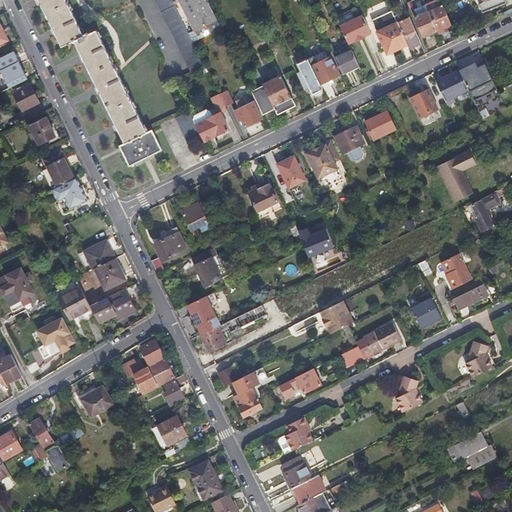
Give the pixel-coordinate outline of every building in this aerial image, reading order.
[(39,0),(62,47),(75,41),(125,143),(119,146),(130,166),(163,150),(153,129),(148,132),(97,30),(85,36),(66,0),(39,0)] [(194,43),(172,0),(155,0),(192,71),(205,65),(194,43)] [(179,0),(195,32),(198,37),(209,31),(211,34),(222,28),(207,0),(179,0)] [(435,0),(426,4),(429,12),(443,6),(441,0),(435,0)] [(485,0),(486,1),(478,3),(482,13),(494,8),(506,3),(505,0),(485,0)] [(429,34),(437,31),(429,12),(426,4),(414,9),(411,1),(407,3),(414,19),(415,18),(423,37),(429,34)] [(446,31),(453,28),(443,6),(429,12),(437,31),(438,34),(446,31)] [(393,14),(373,23),(378,32),(386,51),(388,54),(393,52),(408,45),(398,23),(394,16),(393,14)] [(408,45),(410,48),(422,43),(410,18),(403,21),(400,14),(394,16),(398,23),(408,45)] [(340,26),(349,44),(355,41),(355,43),(360,40),(365,38),(364,37),(372,34),(363,15),(340,26)] [(0,44),(8,40),(5,33),(1,24),(0,24),(0,44)] [(212,42),(209,36),(196,43),(199,49),(212,42)] [(352,50),(335,57),(343,74),(351,71),(359,67),(352,50)] [(0,59),(0,67),(10,86),(26,78),(25,75),(26,75),(21,63),(15,52),(0,59)] [(313,56),(308,59),(321,85),(331,80),(340,75),(331,57),(317,64),(313,56)] [(246,57),(237,61),(238,62),(240,67),(249,62),(246,57)] [(310,88),(313,95),(315,94),(316,97),(320,95),(324,93),(322,90),(323,90),(321,85),(308,59),(298,64),(301,71),(297,73),(305,88),(306,90),(310,88)] [(477,63),(460,71),(469,90),(475,102),(498,90),(486,64),(479,67),(477,63)] [(448,76),(436,82),(448,105),(456,102),(454,98),(469,90),(460,71),(448,76)] [(282,77),(252,91),(263,115),(277,108),(279,114),(288,110),(296,106),(282,77)] [(23,111),(40,103),(31,84),(26,87),(18,91),(14,93),(23,111)] [(439,110),(429,89),(419,93),(410,97),(421,119),(426,116),(437,111),(439,110)] [(233,103),(227,91),(219,94),(226,107),(233,103)] [(194,115),(193,119),(195,124),(204,142),(217,135),(230,129),(221,112),(227,109),(226,107),(219,94),(211,98),(218,113),(213,116),(211,111),(207,109),(194,115)] [(263,119),(254,101),(234,111),(239,121),(242,120),(245,127),(254,123),(263,119)] [(195,146),(204,142),(195,124),(193,119),(189,111),(175,117),(192,152),(197,150),(195,146)] [(377,116),(366,121),(370,131),(367,132),(369,136),(372,135),(375,140),(397,129),(388,111),(377,116)] [(440,117),(437,111),(426,116),(429,122),(440,117)] [(52,127),(47,117),(30,125),(32,130),(39,145),(56,137),(52,127)] [(365,143),(357,126),(346,131),(335,136),(344,154),(348,151),(352,160),(357,161),(363,158),(365,154),(361,146),(365,143)] [(35,147),(39,145),(32,130),(28,132),(35,147)] [(327,144),(307,153),(319,178),(339,169),(335,162),(341,160),(332,141),(327,144)] [(42,167),(54,189),(75,179),(68,165),(60,150),(44,159),(47,165),(42,167)] [(469,150),(434,165),(451,203),(472,194),(462,171),(476,165),(469,150)] [(306,180),(294,156),(286,160),(278,164),(289,188),(306,180)] [(64,212),(88,201),(82,189),(77,178),(75,179),(54,189),(53,189),(64,212)] [(261,218),(282,208),(270,182),(257,188),(259,192),(250,195),(261,218)] [(483,232),(495,226),(490,216),(487,211),(490,209),(499,205),(498,202),(501,201),(499,197),(511,190),(511,182),(496,191),(497,193),(473,205),(479,216),(476,218),(481,228),(483,232)] [(219,197),(213,184),(205,187),(211,200),(219,197)] [(433,203),(441,217),(447,214),(439,200),(433,203)] [(182,211),(192,231),(199,227),(208,222),(209,222),(204,213),(208,212),(202,202),(199,203),(191,207),(182,211)] [(202,232),(211,228),(208,222),(199,227),(202,232)] [(9,240),(0,223),(0,246),(9,242),(9,240)] [(300,235),(296,224),(291,227),(295,237),(300,235)] [(303,238),(314,234),(310,225),(300,230),(303,238)] [(163,262),(188,249),(177,227),(171,230),(168,232),(167,231),(165,230),(164,230),(163,230),(162,230),(161,231),(161,232),(160,233),(160,234),(161,235),(163,240),(154,244),(163,262)] [(473,236),(474,236),(483,232),(481,228),(471,232),(473,236)] [(250,231),(244,233),(250,245),(255,243),(250,231)] [(476,241),(485,237),(483,232),(474,236),(476,241)] [(84,251),(93,270),(95,269),(116,259),(112,249),(107,240),(84,251)] [(205,287),(223,278),(213,257),(218,254),(215,247),(197,256),(191,258),(205,287)] [(473,280),(459,254),(442,262),(447,273),(446,274),(453,289),(473,280)] [(152,261),(158,274),(165,270),(159,258),(152,261)] [(121,270),(116,259),(95,269),(105,290),(126,280),(121,270)] [(432,272),(426,260),(419,264),(425,276),(432,272)] [(26,275),(22,268),(0,278),(0,286),(13,312),(24,306),(21,300),(35,293),(29,283),(34,281),(30,273),(26,275)] [(326,305),(364,286),(359,276),(353,279),(352,279),(320,295),(326,305)] [(331,285),(327,277),(316,283),(320,291),(331,285)] [(58,296),(74,327),(96,316),(91,305),(77,280),(55,290),(58,296)] [(460,310),(489,296),(483,284),(483,285),(455,298),(460,310)] [(99,301),(91,305),(96,316),(100,323),(116,315),(118,320),(136,311),(131,301),(125,289),(109,297),(111,302),(101,307),(99,301)] [(207,296),(188,305),(195,319),(202,334),(213,329),(209,320),(215,317),(217,317),(207,296)] [(279,302),(284,313),(296,307),(291,296),(279,302)] [(442,318),(431,297),(411,307),(422,329),(442,318)] [(284,313),(270,320),(271,323),(257,329),(262,340),(318,313),(312,300),(296,307),(284,313)] [(344,301),(321,312),(324,318),(322,319),(326,328),(328,327),(332,334),(343,328),(349,325),(354,322),(344,301)] [(204,339),(206,344),(224,336),(232,332),(232,333),(242,328),(242,327),(268,315),(268,314),(272,312),(269,304),(264,307),(263,305),(219,326),(213,329),(202,334),(201,335),(204,339)] [(68,326),(63,317),(56,321),(54,317),(45,320),(48,326),(38,330),(46,345),(41,347),(46,357),(76,341),(71,332),(65,335),(62,329),(68,326)] [(213,329),(219,326),(215,317),(209,320),(213,329)] [(402,340),(393,322),(356,341),(357,342),(359,346),(365,358),(402,340)] [(356,341),(349,325),(343,328),(352,344),(357,342),(356,341)] [(230,349),(224,336),(206,344),(205,345),(208,351),(212,358),(230,349)] [(160,348),(156,340),(141,347),(150,365),(165,357),(160,348)] [(489,346),(475,341),(470,355),(473,360),(466,363),(473,377),(493,367),(486,353),(489,346)] [(365,358),(359,346),(350,350),(356,363),(360,361),(365,370),(370,368),(365,358)] [(23,375),(12,355),(0,360),(0,370),(7,383),(23,375)] [(166,358),(134,374),(143,393),(175,377),(171,368),(166,358)] [(136,360),(122,366),(124,369),(127,377),(140,371),(145,368),(141,360),(137,362),(136,360)] [(314,369),(296,377),(290,381),(279,386),(285,396),(286,399),(296,394),(295,391),(302,388),(305,394),(322,385),(314,369)] [(239,380),(234,370),(220,376),(223,381),(225,386),(233,382),(239,380)] [(234,396),(239,406),(244,417),(250,414),(250,415),(258,411),(257,410),(263,408),(257,397),(252,387),(260,384),(254,372),(239,380),(233,382),(239,394),(234,396)] [(185,374),(175,379),(176,380),(178,385),(188,380),(185,374)] [(416,389),(419,381),(405,376),(400,389),(403,395),(396,398),(403,412),(423,402),(416,389)] [(178,385),(176,380),(165,385),(168,392),(164,394),(171,406),(186,399),(181,391),(178,385)] [(82,399),(92,416),(113,404),(103,386),(82,399)] [(469,413),(463,402),(458,404),(464,416),(469,413)] [(183,425),(178,416),(158,426),(168,445),(188,435),(183,425)] [(294,450),(314,440),(309,431),(312,430),(309,424),(305,417),(287,426),(291,433),(286,435),(281,438),(280,441),(287,454),(294,450)] [(55,442),(40,418),(30,424),(41,443),(45,448),(55,442)] [(80,426),(59,438),(60,439),(64,446),(85,434),(80,426)] [(23,449),(12,431),(3,436),(0,437),(0,453),(4,460),(23,449)] [(482,431),(447,449),(455,464),(467,457),(489,446),(482,431)] [(45,448),(47,452),(59,445),(61,448),(64,446),(60,439),(55,442),(45,448)] [(274,440),(251,447),(255,459),(277,452),(274,440)] [(45,448),(41,443),(34,447),(41,459),(49,455),(47,452),(45,448)] [(61,448),(59,445),(47,452),(49,455),(59,472),(71,465),(61,448)] [(494,450),(492,445),(489,446),(467,457),(473,470),(498,457),(494,450)] [(304,462),(301,455),(282,465),(285,471),(283,472),(292,488),(293,487),(314,477),(306,461),(304,462)] [(0,479),(10,473),(0,456),(0,479)] [(32,456),(23,461),(27,467),(35,462),(32,456)] [(212,468),(208,459),(189,469),(205,501),(222,493),(224,492),(212,468)] [(293,487),(301,503),(323,493),(327,490),(319,475),(314,477),(293,487)] [(351,486),(348,480),(332,488),(335,494),(351,486)] [(155,511),(159,511),(177,504),(167,485),(155,491),(156,493),(148,497),(155,511)] [(494,496),(489,487),(481,491),(486,501),(494,496)] [(481,508),(486,505),(478,490),(473,492),(481,508)] [(299,505),(302,511),(326,511),(330,510),(331,509),(323,493),(301,503),(299,505)] [(238,511),(236,508),(229,494),(212,502),(217,511),(238,511)]
